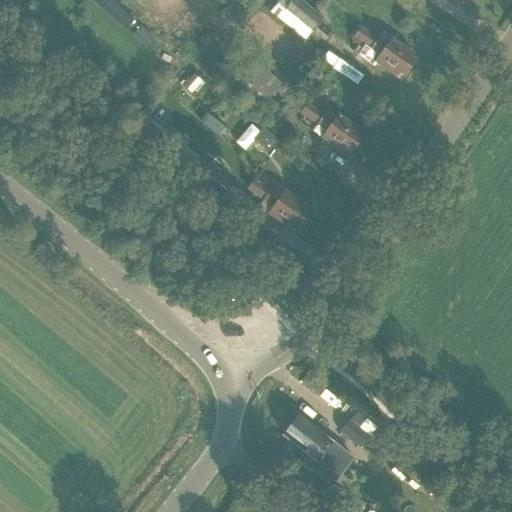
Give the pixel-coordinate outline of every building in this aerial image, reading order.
[(323,17),(301,0),(290,0),(283,9),(312,32),(323,17)] [(362,27),(355,37),(364,44),(357,55),(373,66),(375,62),(396,77),(398,72),(403,76),(415,60),(410,56),(412,53),(393,39),(382,32),(377,38),(362,27)] [(362,73),(326,49),(319,59),(355,83),(362,73)] [(253,61),(234,88),(262,108),(281,80),(253,61)] [(197,79),(207,84),(216,68),(206,63),(197,79)] [(356,133),(359,129),(339,116),(335,122),(308,104),(301,114),(327,131),(322,138),(342,153),(345,149),(350,152),(361,136),(356,133)] [(271,191),(255,180),(255,179),(248,190),(264,201),(271,191)] [(303,208),(305,205),(285,191),(268,214),(289,229),(292,225),(297,228),(308,212),(303,208)] [(283,435),(304,452),(297,461),(308,470),(309,468),(330,485),(352,459),(333,443),(329,441),(298,416),(283,435)] [(360,448),(369,436),(349,420),(339,432),(360,448)]
